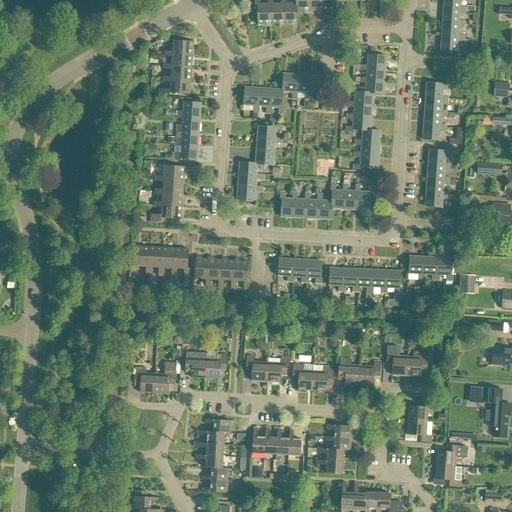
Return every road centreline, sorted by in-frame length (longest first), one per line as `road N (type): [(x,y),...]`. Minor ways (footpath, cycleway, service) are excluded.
road 1 (unclassified): [(32,333),(34,252),(15,174),(18,127),(68,74),(189,5)]
road 2 (residential): [(256,234),(375,240),(396,232),(409,28)]
road 3 (residential): [(378,410),(194,396),(178,408)]
road 4 (residential): [(227,64),(216,224),(256,234)]
road 5 (residential): [(227,64),(345,28),(409,28)]
road 6 (residential): [(22,448),(158,457)]
road 7 (residential): [(430,511),(405,473),(382,466),(378,410)]
